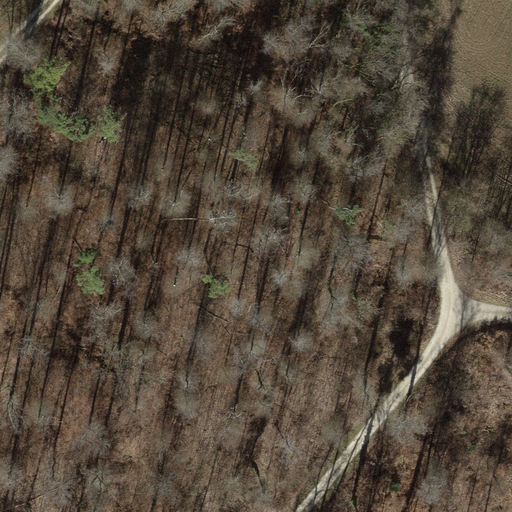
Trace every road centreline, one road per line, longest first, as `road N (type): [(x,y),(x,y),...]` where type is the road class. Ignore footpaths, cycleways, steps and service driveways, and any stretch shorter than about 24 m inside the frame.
road 1 (track): [(300,511),(443,337),(452,310),(399,0)]
road 2 (track): [(416,100),(476,180),(511,211)]
